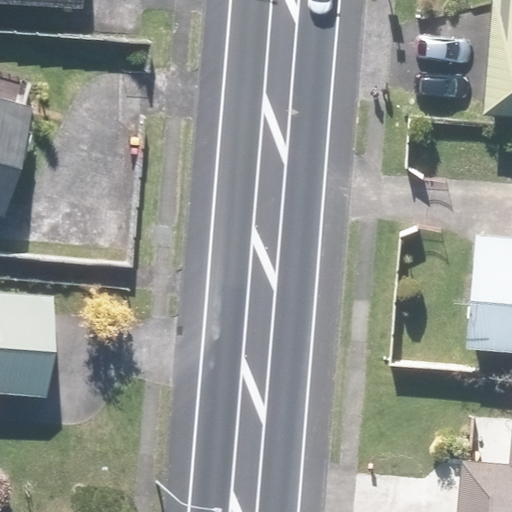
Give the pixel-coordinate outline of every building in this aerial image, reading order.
[(511,0),(487,0),(479,112),(511,114),(511,0)] [(0,187),(31,79),(0,70),(0,187)] [(511,233),(471,230),(462,344),(511,348),(511,233)] [(0,393),(39,396),(45,291),(0,288),(0,393)] [(511,511),(511,388),(508,458),(460,455),(456,511),(511,511)]
